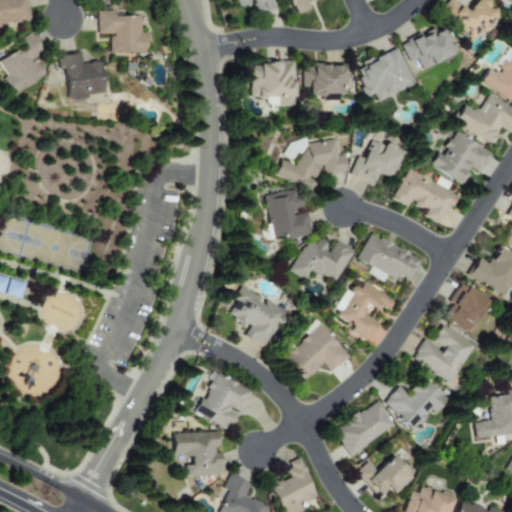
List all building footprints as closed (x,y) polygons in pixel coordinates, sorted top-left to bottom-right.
[(232,0),(235,8),(249,3),(254,16),(271,10),(267,0),(232,0)] [(281,0),(286,15),(304,10),(301,0),(281,0)] [(445,0),(436,13),(471,40),(494,10),(481,0),(473,0),(465,12),(449,0),(445,0)] [(142,53),(142,33),(137,33),(136,16),(110,17),(110,11),(93,11),(93,35),(105,35),(106,54),(142,53)] [(419,71),(445,58),(444,56),(452,53),(439,25),(397,45),(405,63),(413,59),(419,71)] [(41,76),(31,58),(39,53),(28,33),(13,41),(17,48),(0,57),(0,74),(11,94),(41,76)] [(373,102),(411,84),(393,47),(359,64),(360,67),(351,72),(363,97),(370,94),(373,102)] [(508,103),(511,96),(511,52),(503,65),(500,63),(494,74),(484,68),(475,83),(508,103)] [(98,62),(77,63),(76,54),(54,55),(55,70),(61,70),(63,101),(84,100),(84,95),(99,94),(98,62)] [(290,62),(246,63),(247,98),(263,98),(264,107),(291,106),(290,62)] [(343,65),(298,66),(299,87),(305,87),(305,99),(336,98),(336,93),(344,93),(343,65)] [(511,110),(485,94),(474,113),(460,104),(449,123),(487,145),(497,128),(500,130),(511,110)] [(487,152),(448,130),(427,168),(458,185),(467,168),(476,173),(487,152)] [(269,176),(307,191),(310,184),(309,182),(318,163),(319,173),(325,175),(342,172),(339,157),(333,154),(331,139),(301,144),(292,167),(276,160),(269,176)] [(346,174),(369,183),(373,173),(388,179),(398,151),(367,140),(360,159),(353,157),(346,174)] [(436,225),(453,190),(433,180),(432,184),(402,169),(387,200),(403,207),(406,202),(423,210),(420,217),(436,225)] [(260,195),(267,239),(279,237),(279,240),(306,236),(303,213),(291,215),(290,209),(297,208),(294,190),(260,195)] [(511,249),(511,198),(501,217),(508,221),(497,240),(511,249)] [(405,281),(416,259),(366,234),(352,261),(367,268),(365,272),(390,284),(394,276),(405,281)] [(349,251),(330,240),(327,245),(316,239),(312,245),(302,240),(284,272),(300,281),(306,270),(331,284),(349,251)] [(465,277),(503,296),(511,277),(511,255),(494,247),(486,263),(474,257),(465,277)] [(0,293),(0,276),(23,283),(18,298),(0,293)] [(374,322),(357,313),(361,306),(373,312),(376,306),(384,310),(389,300),(358,283),(355,289),(345,283),(329,314),(350,325),(346,333),(363,342),(374,322)] [(482,298),(454,286),(440,320),(468,332),(482,298)] [(239,336),(264,349),(283,312),(262,301),(262,302),(236,289),(222,316),(244,327),(239,336)] [(298,381),(320,364),(326,373),(345,358),(318,325),(278,356),(298,381)] [(446,384),(469,345),(437,326),(428,341),(439,348),(438,351),(420,340),(407,360),(446,384)] [(228,430),(246,390),(210,375),(200,400),(195,398),(189,413),(228,430)] [(379,403),(410,431),(427,412),(431,415),(444,400),(419,377),(403,394),(395,386),(379,403)] [(468,423),(470,439),(511,433),(511,412),(511,410),(511,389),(500,391),(500,395),(482,398),(485,421),(468,423)] [(344,456),(390,428),(374,401),(328,429),(344,456)] [(166,434),(167,456),(184,455),(185,465),(179,465),(179,477),(216,476),(215,452),(212,453),(212,432),(166,434)] [(511,448),(501,470),(511,475),(511,448)] [(373,498),(384,488),(390,494),(408,477),(387,456),(372,471),(363,461),(350,473),(373,498)] [(276,511),(299,511),(295,504),(312,496),(296,460),(280,467),(285,477),(265,485),(276,511)] [(212,511),(261,511),(263,508),(239,497),(245,484),(224,475),(217,489),(222,492),(212,511)] [(443,511),(449,497),(415,487),(413,494),(404,492),(398,511),(443,511)] [(450,511),(492,511),(454,500),(450,511)]
